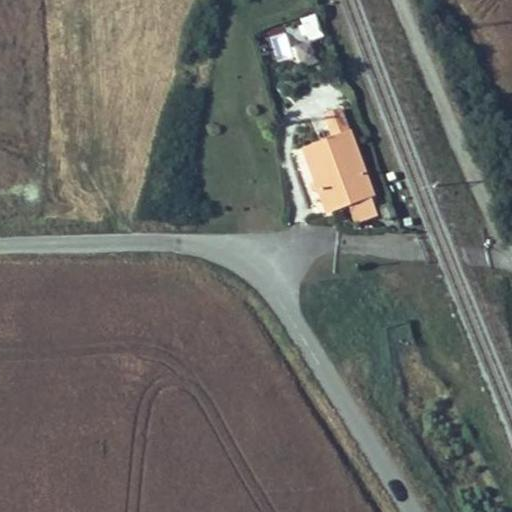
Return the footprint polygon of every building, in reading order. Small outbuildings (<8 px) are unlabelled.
[(305,41),(321,38),(316,13),(300,16),(305,41)] [(275,59),(291,54),(285,33),(269,37),(275,59)] [(300,66),(314,65),(313,47),(299,48),(300,66)] [(324,133),(302,141),(325,202),(342,196),(363,189),(365,189),(331,104),(315,110),(324,133)] [(369,208),(363,189),(342,196),(348,215),(369,208)]
